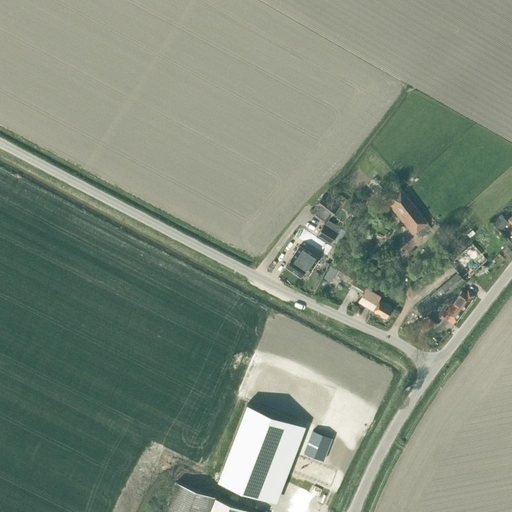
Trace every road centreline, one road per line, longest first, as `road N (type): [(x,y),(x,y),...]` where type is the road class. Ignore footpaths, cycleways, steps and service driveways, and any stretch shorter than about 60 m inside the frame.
road 1 (unclassified): [(433,367),(0,142)]
road 2 (tertiary): [(355,511),(433,367)]
road 3 (tertiary): [(433,367),(511,266)]
